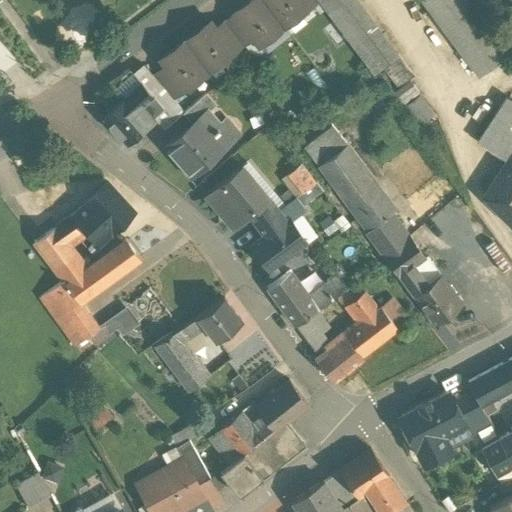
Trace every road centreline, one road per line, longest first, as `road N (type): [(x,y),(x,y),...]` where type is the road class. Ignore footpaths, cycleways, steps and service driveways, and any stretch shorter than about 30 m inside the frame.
road 1 (residential): [(351,436),(197,231),(70,134),(54,113)]
road 2 (residential): [(205,0),(54,113)]
road 3 (residential): [(366,424),(511,343)]
road 4 (residential): [(248,511),(351,436)]
